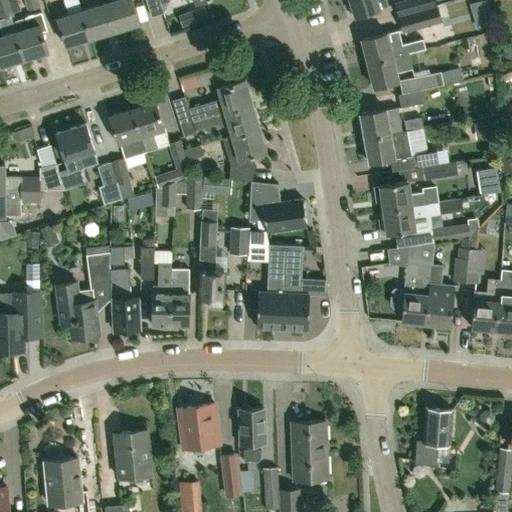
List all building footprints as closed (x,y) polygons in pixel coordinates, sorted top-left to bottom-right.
[(0,66),(24,59),(12,21),(10,15),(12,15),(7,1),(7,0),(0,0),(0,18),(0,19),(0,18),(0,25),(3,35),(0,35),(0,66)] [(8,0),(7,1),(12,15),(20,12),(16,0),(8,0)] [(24,0),(28,10),(41,6),(38,0),(24,0)] [(66,45),(90,37),(81,10),(78,0),(64,0),(69,13),(57,17),(66,45)] [(115,30),(139,22),(132,0),(111,0),(106,2),(115,30)] [(198,0),(146,0),(152,16),(164,11),(161,3),(170,0),(195,0),(196,1),(198,0)] [(349,0),(355,16),(380,8),(388,5),(386,0),(349,0)] [(406,0),(395,3),(399,16),(425,9),(422,0),(406,0)] [(90,37),(115,30),(106,2),(81,10),(90,37)] [(404,31),(442,20),(437,5),(425,9),(399,16),(404,31)] [(202,8),(193,11),(197,21),(205,19),(202,8)] [(12,21),(24,59),(48,51),(42,32),(47,30),(42,12),(26,17),(12,21)] [(362,39),(367,62),(409,52),(425,48),(423,37),(407,42),(407,41),(402,42),(399,29),(388,32),(362,39)] [(508,58),(511,56),(511,46),(508,45),(503,47),(502,52),(504,56),(508,58)] [(399,79),(397,71),(413,67),(409,52),(367,62),(373,86),(399,80),(402,93),(423,88),(443,83),(471,76),(477,75),(475,66),(469,67),(459,69),(458,66),(441,70),(399,79)] [(511,77),(511,68),(501,73),(504,81),(511,77)] [(180,79),(184,91),(198,87),(194,75),(180,79)] [(490,88),(498,87),(495,75),(488,76),(490,88)] [(212,114),(252,102),(245,77),(217,86),(221,98),(189,107),(185,95),(173,99),(181,124),(193,120),(212,114)] [(401,106),(425,101),(423,88),(402,93),(398,93),(401,106)] [(154,137),(152,131),(165,127),(156,100),(133,107),(147,151),(158,147),(155,136),(154,137)] [(260,126),(252,102),(212,114),(216,127),(228,123),(232,135),(260,126)] [(402,130),(398,106),(386,108),(360,113),(364,137),(402,130)] [(147,151),(133,107),(109,115),(118,142),(120,141),(125,158),(147,151)] [(406,130),(423,126),(421,116),(404,119),(406,130)] [(474,122),(476,138),(496,135),(493,119),(474,122)] [(181,124),(184,135),(196,131),(193,120),(181,124)] [(94,149),(95,148),(86,122),(56,132),(65,158),(69,170),(82,166),(98,161),(94,149)] [(252,180),(255,153),(267,150),(260,126),(232,135),(223,137),(231,163),(229,177),(252,180)] [(410,153),(406,130),(402,130),(364,137),(368,161),(395,156),(407,154),(410,153)] [(184,149),(180,139),(168,143),(176,167),(154,174),(157,185),(177,178),(192,173),(187,158),(184,149)] [(187,158),(204,154),(201,144),(185,148),(185,149),(184,149),(187,158)] [(422,165),(422,166),(439,164),(437,154),(436,149),(410,153),(412,167),(422,165)] [(132,186),(132,185),(123,157),(111,161),(122,198),(134,195),(135,195),(132,186)] [(102,197),(86,202),(88,209),(104,204),(104,203),(122,198),(111,161),(97,165),(103,184),(99,186),(102,197)] [(424,179),(458,174),(456,161),(422,166),(424,179)] [(511,170),(511,161),(501,161),(501,171),(511,170)] [(40,166),(39,176),(21,176),(21,175),(5,175),(5,162),(0,162),(0,188),(39,188),(64,188),(56,163),(40,166)] [(201,208),(202,177),(189,176),(187,176),(187,193),(186,206),(186,208),(201,208)] [(231,193),(232,178),(203,176),(202,190),(231,193)] [(175,206),(177,178),(157,185),(158,186),(157,187),(156,199),(162,199),(161,205),(174,205),(174,206),(175,206)] [(278,183),(251,180),(249,220),(265,218),(266,231),(307,225),(303,198),(280,201),(278,183)] [(409,180),(376,184),(377,192),(382,191),(384,208),(436,200),(435,185),(425,186),(425,190),(410,193),(409,180)] [(39,202),(39,188),(0,188),(0,214),(21,214),(21,202),(39,202)] [(438,201),(440,211),(458,209),(457,198),(438,201)] [(412,204),(384,208),(385,217),(378,219),(380,235),(388,234),(387,233),(415,229),(414,217),(440,213),(440,211),(438,201),(428,202),(412,205),(412,204)] [(219,303),(219,299),(222,299),(223,270),(213,270),(216,220),(217,220),(217,209),(202,208),(201,219),(199,258),(204,258),(202,298),(211,299),(211,303),(219,303)] [(434,242),(470,236),(468,222),(431,228),(433,241),(434,241),(434,242)] [(51,225),(39,230),(46,245),(57,240),(51,225)] [(231,251),(247,252),(248,228),(232,227),(231,251)] [(38,247),(40,233),(27,231),(26,246),(38,247)] [(433,241),(408,244),(406,264),(414,265),(414,272),(418,276),(416,292),(404,291),(402,287),(394,287),(391,289),(390,303),(393,306),(402,307),(401,319),(426,321),(431,263),(432,263),(434,242),(434,241),(433,241)] [(282,327),(286,244),(269,244),(268,281),(271,281),(270,291),(258,290),(256,326),(282,327)] [(302,245),(295,245),(286,244),(282,327),(308,328),(309,293),(300,292),(301,278),(302,245)] [(109,263),(124,263),(123,246),(109,246),(109,263)] [(154,278),(155,246),(141,246),(140,277),(154,278)] [(465,281),(468,247),(459,246),(458,256),(456,256),(453,280),(465,281)] [(483,270),(485,249),(468,247),(465,281),(477,282),(478,269),(483,270)] [(109,276),(109,267),(109,263),(109,250),(85,254),(89,279),(109,276)] [(169,324),(171,261),(158,261),(157,283),(153,283),(152,291),(152,324),(169,324)] [(188,325),(189,267),(171,267),(171,261),(169,324),(188,325)] [(451,324),(453,296),(455,284),(440,282),(442,264),(432,263),(431,263),(426,321),(451,324)] [(129,296),(128,266),(109,267),(109,276),(109,298),(112,298),(113,328),(138,327),(137,295),(129,296)] [(496,328),(500,279),(489,278),(488,291),(475,290),(471,326),(496,328)] [(511,329),(511,290),(510,290),(511,280),(500,279),(496,328),(511,329)] [(77,289),(75,280),(55,283),(61,321),(69,320),(72,336),(98,332),(94,298),(93,298),(92,287),(77,289)] [(0,349),(24,349),(23,317),(41,317),(41,291),(23,291),(12,291),(0,291),(0,349)] [(182,447),(220,442),(215,402),(177,407),(182,447)] [(449,442),(452,409),(426,406),(423,440),(417,439),(415,460),(435,461),(436,454),(437,441),(449,442)] [(258,449),(258,441),(266,441),(265,407),(240,408),(241,441),(248,441),(248,449),(245,449),(245,459),(260,458),(260,449),(258,449)] [(483,408),(479,412),(478,417),(482,422),(487,422),(491,419),(492,414),(489,409),(483,408)] [(294,478),(327,477),(325,420),(292,421),(294,478)] [(143,479),(142,474),(152,473),(147,428),(113,431),(118,477),(129,476),(129,481),(143,479)] [(226,495),(241,493),(240,491),(238,473),(238,470),(236,452),(221,455),(224,475),(226,495)] [(49,503),(82,499),(76,456),(44,460),(49,503)] [(277,511),(277,508),(280,508),(278,483),(277,467),(264,468),(266,509),(266,511),(277,511)] [(249,469),(238,470),(238,473),(240,491),(251,490),(249,469)] [(507,511),(509,492),(511,472),(497,471),(495,491),(493,510),(507,511)] [(200,511),(198,480),(181,481),(182,511),(200,511)] [(280,511),(301,511),(300,488),(279,489),(280,511)] [(129,511),(129,503),(105,505),(105,511),(129,511)]
